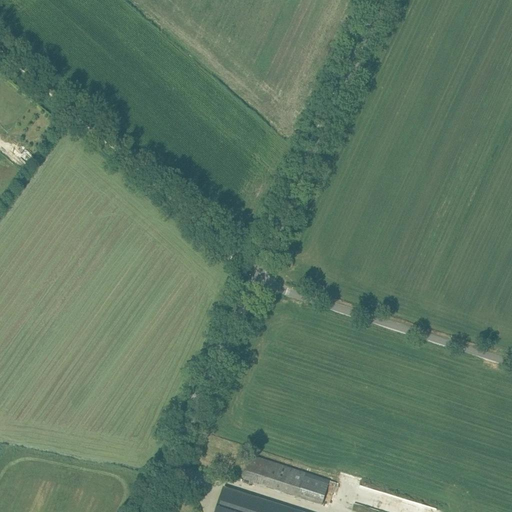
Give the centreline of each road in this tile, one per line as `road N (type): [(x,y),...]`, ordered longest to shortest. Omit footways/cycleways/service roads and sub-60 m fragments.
road 1 (tertiary): [(256,275),(381,0)]
road 2 (unclassified): [(511,363),(256,275)]
road 3 (tertiary): [(148,511),(256,275)]
